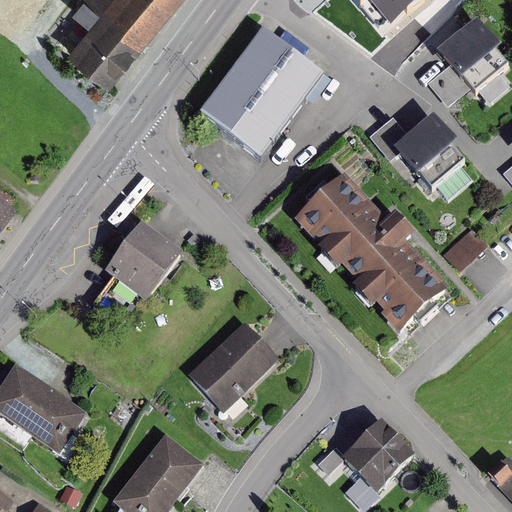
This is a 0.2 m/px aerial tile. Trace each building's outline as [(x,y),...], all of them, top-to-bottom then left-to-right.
[(184,0),(91,0),(80,15),(96,28),(75,56),(118,88),(184,0)] [(418,0),(357,0),(385,30),(418,0)] [(510,57),(484,27),(444,61),(453,72),(433,89),(453,112),(474,94),(471,91),(474,87),(485,99),(511,76),(511,70),(505,62),(510,57)] [(327,83),(266,38),(205,120),(265,165),(327,83)] [(415,145),(397,124),(374,144),(393,168),(402,161),(425,188),(430,184),(439,194),(469,169),(461,160),(467,156),(440,124),(415,145)] [(391,229),(351,184),(303,227),(406,342),(455,299),(413,252),(423,243),(401,220),(391,229)] [(0,230),(18,205),(0,192),(0,230)] [(184,256),(144,224),(107,272),(147,304),(184,256)] [(493,254),(473,234),(445,261),(464,281),(493,254)] [(284,367),(248,331),(193,383),(228,420),(284,367)] [(0,418),(61,458),(87,417),(16,371),(0,395),(0,418)] [(373,444),(360,431),(341,450),(353,463),(349,467),(382,500),(419,462),(387,431),(373,444)] [(176,511),(208,475),(172,445),(119,508),(124,511),(176,511)] [(0,511),(13,511),(17,506),(0,495),(0,511)]
